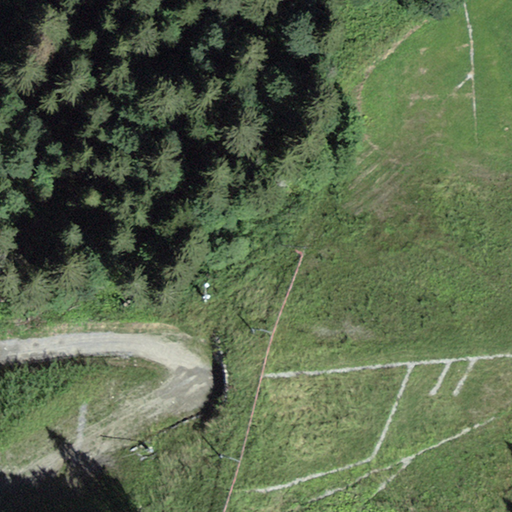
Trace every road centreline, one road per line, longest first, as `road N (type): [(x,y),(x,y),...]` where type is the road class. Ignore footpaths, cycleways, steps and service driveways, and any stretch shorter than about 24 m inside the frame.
road 1 (track): [(191,366),(218,371),(511,354)]
road 2 (track): [(0,356),(63,343),(156,345),(191,366)]
